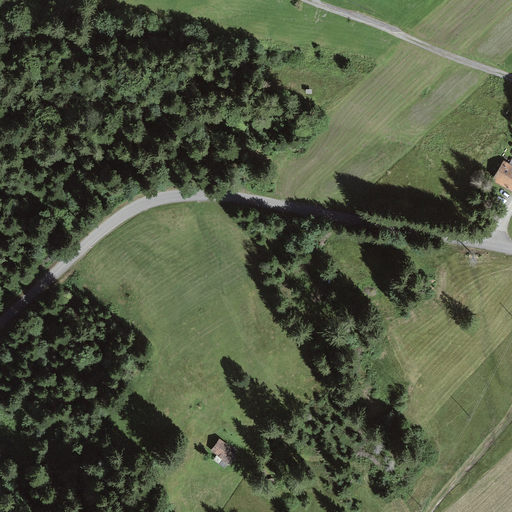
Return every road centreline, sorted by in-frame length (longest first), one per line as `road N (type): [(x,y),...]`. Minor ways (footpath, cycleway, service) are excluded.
road 1 (unclassified): [(0,325),(105,227),(167,196),(227,195),(511,248)]
road 2 (track): [(511,78),(307,0)]
